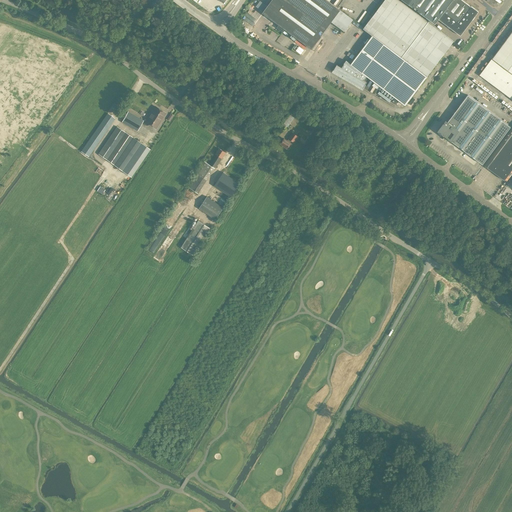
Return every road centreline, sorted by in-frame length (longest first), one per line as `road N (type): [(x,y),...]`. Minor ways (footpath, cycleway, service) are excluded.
road 1 (unclassified): [(431,263),(97,43),(7,0)]
road 2 (track): [(144,77),(94,155),(110,166),(61,239),(72,260),(0,370)]
road 3 (unclassified): [(288,511),(431,263)]
road 4 (unclassified): [(400,141),(221,31)]
road 5 (unclassified): [(425,113),(509,0)]
road 6 (unclassified): [(511,224),(407,146)]
